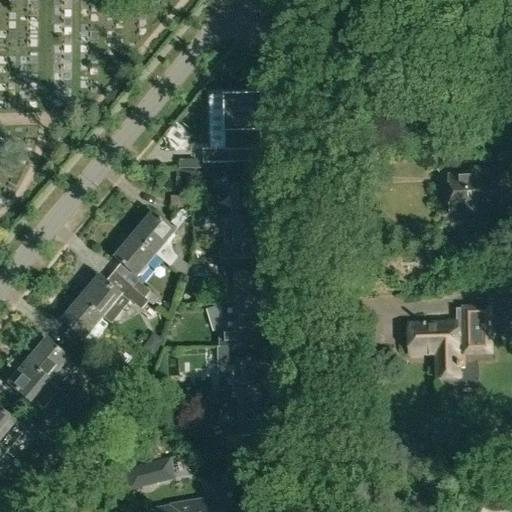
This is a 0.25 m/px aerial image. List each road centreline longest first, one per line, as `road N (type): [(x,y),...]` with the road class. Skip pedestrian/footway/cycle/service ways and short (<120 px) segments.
road 1 (residential): [(331,511),(318,71),(306,49),(229,11)]
road 2 (residential): [(0,283),(229,11)]
road 3 (track): [(511,1),(363,9),(295,42)]
